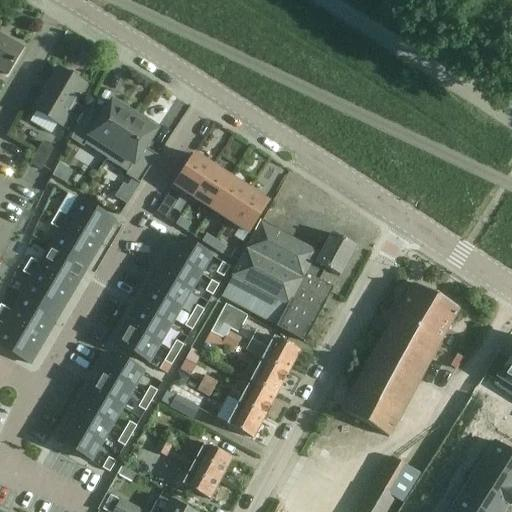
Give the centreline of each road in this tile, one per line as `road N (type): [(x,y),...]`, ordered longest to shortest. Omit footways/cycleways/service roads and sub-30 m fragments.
road 1 (residential): [(511,187),(116,0)]
road 2 (residential): [(44,390),(207,94)]
road 3 (residential): [(249,511),(406,223)]
road 4 (unclassified): [(406,223),(207,94)]
road 5 (residential): [(511,122),(318,0)]
road 6 (unclassified): [(207,94),(59,0)]
road 7 (unclassified): [(511,292),(406,223)]
